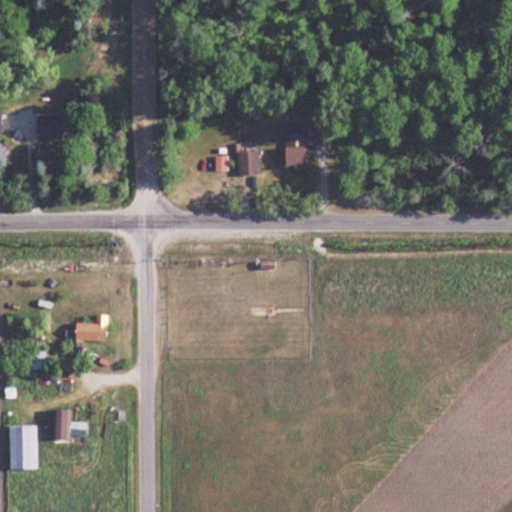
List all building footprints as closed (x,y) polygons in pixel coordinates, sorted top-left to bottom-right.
[(37,139),(75,139),(75,116),(37,116),(37,139)] [(285,137),(286,168),(309,168),(309,146),(330,145),(330,128),(315,128),(316,136),(285,137)] [(260,177),(260,153),(238,153),(238,177),(260,177)] [(107,315),(96,315),(96,324),(76,324),(76,342),(107,342),(107,315)] [(28,369),(44,369),(44,352),(28,352),(28,369)] [(71,424),(71,410),(55,410),(55,439),(83,439),(83,424),(71,424)] [(38,427),(10,427),(10,471),(38,471),(38,427)]
